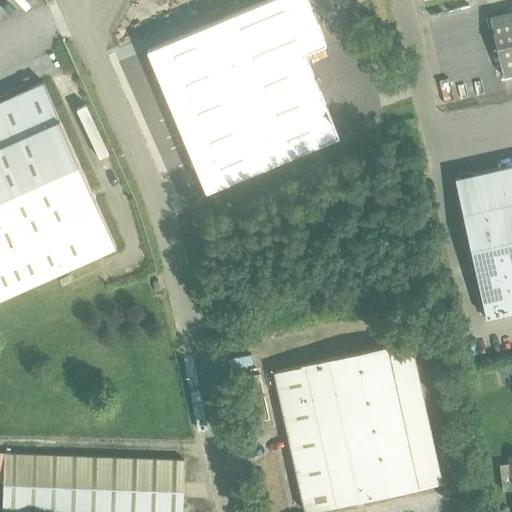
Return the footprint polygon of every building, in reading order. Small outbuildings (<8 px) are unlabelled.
[(307,0),(264,0),(213,22),(225,50),(313,14),(307,0)] [(511,12),(489,18),(502,76),(511,73),(511,12)] [(313,14),(225,50),(237,79),(325,43),(313,14)] [(213,22),(146,49),(158,78),(225,50),(213,22)] [(325,43),(237,79),(249,108),(337,71),(325,43)] [(225,50),(158,78),(170,107),(237,79),(225,50)] [(337,71),(249,108),(261,137),(349,100),(337,71)] [(237,79),(170,107),(182,136),(249,108),(237,79)] [(0,297),(115,246),(42,82),(0,100),(0,297)] [(349,100),(261,137),(272,163),(360,126),(349,100)] [(249,108),(182,136),(194,164),(261,137),(249,108)] [(261,137),(194,164),(205,191),(272,163),(261,137)] [(511,164),(454,178),(485,318),(511,311),(511,164)] [(410,340),(273,371),(304,511),(441,481),(410,340)] [(270,417),(260,379),(259,373),(247,376),(258,420),(270,417)] [(0,479),(3,480),(1,511),(181,511),(183,460),(0,452),(0,479)] [(511,455),(508,456),(509,464),(499,465),(502,490),(511,489),(511,495),(511,455)]
